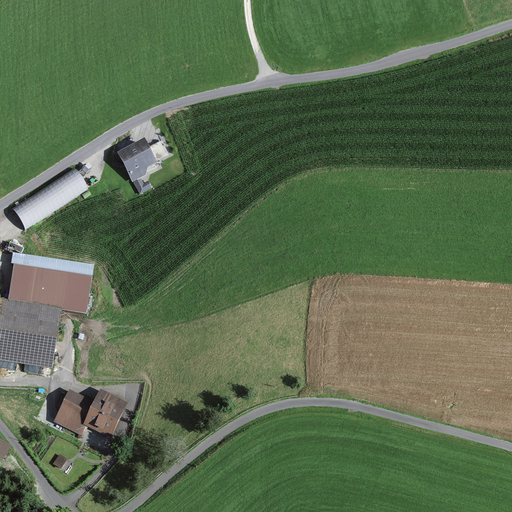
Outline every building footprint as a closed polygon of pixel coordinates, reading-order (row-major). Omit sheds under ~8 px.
[(144,144),(119,158),(134,184),(148,176),(145,171),(156,164),(144,144)] [(27,233),(90,193),(74,169),(55,181),(57,183),(12,211),(27,233)] [(8,302),(0,300),(0,362),(52,371),(62,311),(87,315),(95,268),(13,254),(11,265),(14,266),(8,302)] [(96,406),(68,392),(53,423),(81,436),(86,426),(110,438),(126,404),(103,392),(96,406)] [(11,450),(0,443),(0,464),(2,465),(11,450)] [(62,467),(68,458),(62,454),(56,463),(62,467)]
